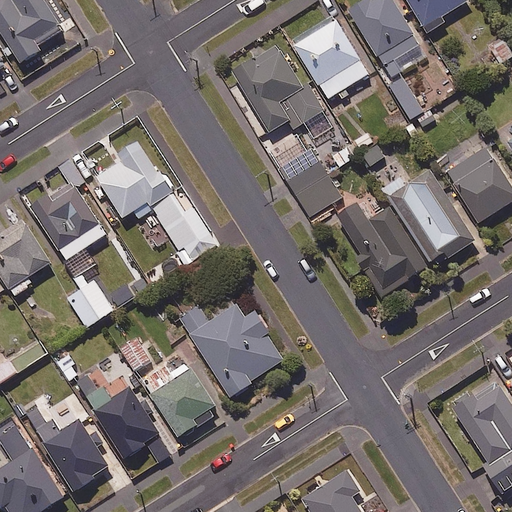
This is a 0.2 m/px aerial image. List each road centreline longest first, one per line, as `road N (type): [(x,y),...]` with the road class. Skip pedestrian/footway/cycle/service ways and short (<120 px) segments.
road 1 (residential): [(365,388),(151,52)]
road 2 (residential): [(365,388),(171,511)]
road 3 (residential): [(0,149),(151,52)]
road 4 (residential): [(511,294),(365,388)]
road 5 (residential): [(443,511),(365,388)]
